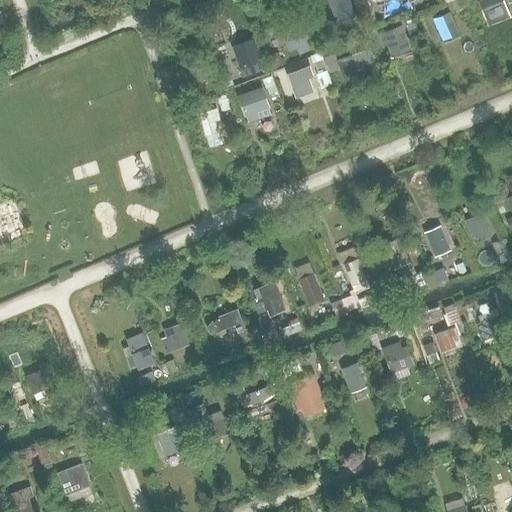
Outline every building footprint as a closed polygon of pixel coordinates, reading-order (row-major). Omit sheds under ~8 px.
[(350,0),(334,0),(344,26),(358,21),(350,0)] [(404,9),(400,0),(374,0),(382,19),(404,9)] [(465,9),(461,0),(454,0),(451,1),(456,13),(465,9)] [(503,0),(481,0),(478,1),(486,21),(508,12),(503,0)] [(368,9),(365,1),(357,4),(367,29),(378,25),(371,8),(368,9)] [(449,13),(434,19),(444,42),(459,36),(449,13)] [(419,34),(411,16),(403,20),(411,38),(419,34)] [(301,20),(280,28),(288,51),(296,47),(299,54),(308,50),(304,39),(307,38),(301,20)] [(384,33),(378,34),(383,47),(387,46),(392,57),(410,50),(401,26),(384,33)] [(242,78),(265,69),(256,46),(234,54),(242,78)] [(366,50),(337,60),(344,82),(360,76),(357,68),(371,63),(366,50)] [(338,70),(333,55),(324,58),(329,73),(338,70)] [(327,71),(323,60),(314,63),(317,74),(327,71)] [(310,67),(288,74),(296,98),(313,92),(308,78),(313,77),(310,67)] [(186,72),(185,73),(192,96),(208,92),(200,68),(186,72)] [(230,75),(223,77),(227,87),(234,85),(230,75)] [(261,87),(238,96),(245,116),(269,108),(261,87)] [(225,96),(218,98),(222,111),(229,109),(225,96)] [(217,108),(199,114),(205,137),(223,132),(217,108)] [(482,214),(465,221),(474,243),(477,243),(492,236),(482,214)] [(426,233),(425,233),(435,257),(436,256),(450,250),(440,227),(426,233)] [(399,239),(382,246),(392,270),(395,268),(396,268),(399,277),(409,273),(405,265),(409,264),(399,239)] [(508,250),(504,241),(493,245),(497,255),(508,250)] [(357,259),(343,265),(355,293),(369,287),(357,259)] [(448,279),(444,268),(426,275),(430,286),(448,279)] [(313,274),(298,280),(308,305),(323,298),(313,274)] [(274,282),(250,291),(258,314),(274,308),(276,314),(285,311),(274,282)] [(369,306),(366,298),(358,301),(356,294),(352,295),(341,300),(346,312),(361,307),(361,309),(369,306)] [(212,320),(207,327),(218,337),(226,332),(225,329),(234,325),(237,332),(245,330),(237,309),(219,316),(220,318),(218,319),(215,322),(212,320)] [(451,328),(434,335),(441,353),(462,345),(457,335),(464,332),(455,311),(446,315),(451,328)] [(501,315),(476,324),(482,341),(484,341),(507,332),(501,315)] [(301,331),(297,319),(288,322),(290,326),(283,329),(285,337),(301,331)] [(244,343),(255,338),(252,330),(240,335),(244,343)] [(183,332),(161,340),(166,353),(188,345),(183,332)] [(380,348),(374,334),(366,337),(372,352),(380,348)] [(145,340),(129,346),(138,370),(155,363),(145,340)] [(348,351),(344,340),(330,345),(335,356),(348,351)] [(399,343),(382,350),(391,373),(413,365),(406,347),(401,348),(399,343)] [(437,354),(433,343),(422,347),(426,357),(437,354)] [(177,373),(173,361),(161,366),(166,377),(177,373)] [(342,369),(351,393),(365,387),(360,374),(364,372),(360,362),(359,362),(342,369)] [(27,376),(26,376),(34,395),(53,386),(46,368),(27,376)] [(155,381),(151,372),(137,378),(140,387),(155,381)] [(314,374),(287,384),(298,411),(324,401),(314,374)] [(240,379),(226,384),(230,396),(245,391),(240,379)] [(270,386),(240,397),(248,419),(278,408),(270,386)] [(183,416),(179,405),(169,409),(173,420),(183,416)] [(191,418),(202,414),(199,406),(188,410),(191,418)] [(229,434),(221,410),(198,419),(206,442),(229,434)] [(19,425),(15,414),(7,416),(11,428),(19,425)] [(169,429),(153,435),(161,457),(184,448),(177,430),(170,433),(169,429)] [(51,466),(44,447),(36,451),(43,469),(51,466)] [(32,456),(23,459),(29,472),(37,468),(32,456)] [(82,464),(58,473),(66,495),(90,486),(82,464)] [(505,511),(511,509),(511,487),(510,481),(489,489),(498,511),(505,511)] [(30,487),(9,495),(12,503),(19,501),(22,511),(32,511),(28,498),(33,496),(30,487)]
